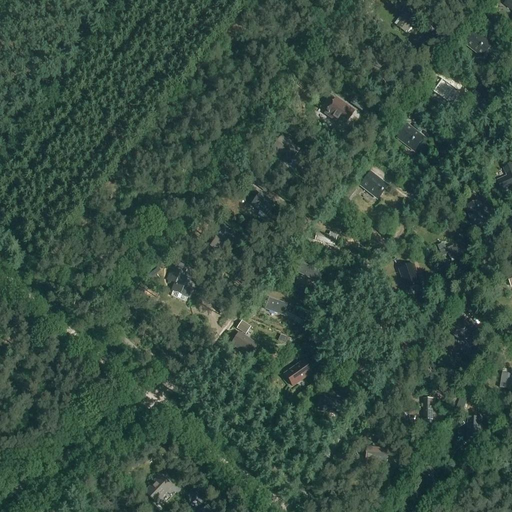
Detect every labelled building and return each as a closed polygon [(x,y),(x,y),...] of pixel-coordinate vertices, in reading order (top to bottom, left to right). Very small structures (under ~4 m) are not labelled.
[(395,25),(398,27),(397,27),(407,35),(416,22),(404,13),(401,18),(400,18),(395,25)] [(483,57),(492,46),(476,33),(467,45),(483,57)] [(376,75),(384,64),(374,56),(368,51),(360,61),(376,75)] [(443,91),(438,98),(455,110),(465,97),(448,84),(443,91)] [(355,112),(335,98),(324,114),(344,127),(355,112)] [(415,151),(424,140),(407,127),(399,138),(415,151)] [(270,152),(288,165),(299,150),(281,136),(270,152)] [(502,194),(511,189),(511,169),(511,168),(503,171),(506,179),(497,183),(502,194)] [(378,199),(387,188),(370,175),(361,186),(378,199)] [(267,212),(273,205),(260,195),(252,205),(260,210),(257,215),(262,219),(267,212)] [(466,207),(473,229),(488,224),(481,202),(466,207)] [(330,233),(330,236),(317,233),(315,242),(335,246),(337,235),(330,233)] [(224,252),(231,242),(220,234),(211,246),(219,251),(221,249),(224,252)] [(460,259),(454,241),(438,246),(444,264),(460,259)] [(419,255),(426,259),(431,251),(424,247),(419,255)] [(327,277),(322,274),(298,262),(293,271),(322,286),(327,277)] [(406,291),(421,286),(414,265),(399,270),(406,291)] [(188,298),(194,284),(183,279),(184,275),(171,269),(166,280),(176,284),(173,292),(188,298)] [(283,317),(288,305),(269,298),(265,310),(283,317)] [(392,330),(394,323),(375,319),(372,332),(383,334),(384,329),(392,330)] [(244,335),(250,328),(241,321),(236,329),(244,335)] [(467,340),(469,341),(478,331),(468,322),(466,323),(462,323),(461,322),(451,332),(461,341),(462,340),(467,340)] [(249,356),(256,346),(239,335),(232,345),(249,356)] [(370,373),(371,364),(360,363),(360,358),(353,358),(351,374),(360,375),(360,371),(370,373)] [(292,387),(311,373),(304,362),(284,375),(292,387)] [(450,364),(444,370),(452,377),(458,370),(450,364)] [(511,371),(503,370),(502,374),(500,389),(511,389),(511,371)] [(436,399),(433,399),(424,400),(424,421),(424,424),(433,424),(433,421),(433,409),(436,409),(436,399)] [(324,400),(324,402),(319,401),(318,410),(323,411),(341,414),(343,403),(324,400)] [(480,438),(481,419),(469,419),(468,438),(480,438)] [(386,463),(387,451),(367,449),(366,461),(386,463)] [(154,504),(172,486),(160,474),(155,480),(156,481),(143,493),(154,504)] [(424,481),(423,502),(437,503),(437,481),(424,481)]
